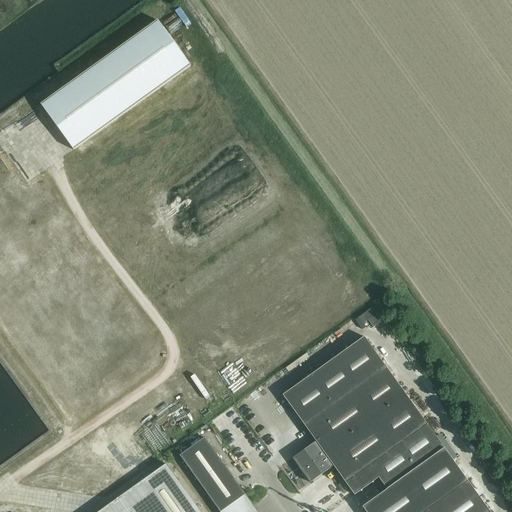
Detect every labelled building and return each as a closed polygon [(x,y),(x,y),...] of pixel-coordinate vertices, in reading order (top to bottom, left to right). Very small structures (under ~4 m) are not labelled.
[(190,66),(158,21),(41,105),(73,150),(190,66)] [(283,395),(304,425),(385,366),(364,337),(283,395)] [(239,365),(219,379),(224,385),(244,372),(239,365)] [(444,449),(385,366),(304,425),(316,441),(292,458),(309,482),(333,465),(354,495),(379,478),(387,490),(444,449)] [(179,455),(219,511),(257,511),(204,438),(179,455)] [(365,511),(425,511),(468,482),(444,449),(387,490),(362,507),(365,511)] [(200,511),(166,464),(98,511),(200,511)] [(489,511),(468,482),(425,511),(489,511)]
